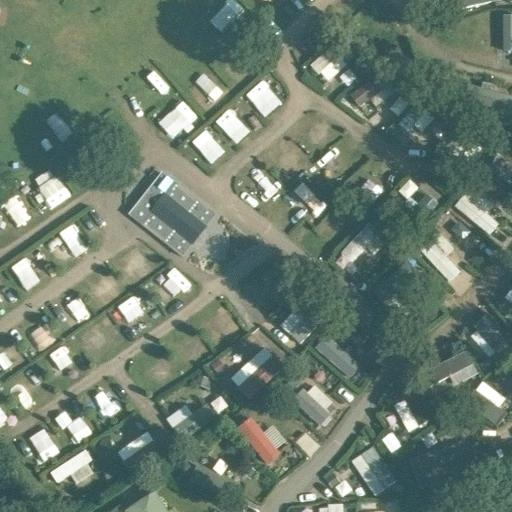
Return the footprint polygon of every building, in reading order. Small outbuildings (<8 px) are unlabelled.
[(326,50),(312,65),(330,82),(345,66),(326,50)] [(352,95),(362,108),(366,104),(381,123),(393,113),(387,106),(400,95),(381,72),(352,95)] [(249,100),(265,115),(279,101),(263,86),(249,100)] [(390,109),(399,116),(409,103),(400,96),(390,109)] [(403,120),(420,135),(439,114),(421,99),(403,120)] [(239,104),(225,123),(245,137),(258,117),(239,104)] [(72,181),(82,177),(73,156),(63,161),(72,181)] [(35,200),(55,193),(47,172),(27,179),(35,200)] [(161,175),(127,217),(180,260),(191,247),(193,249),(206,232),(204,230),(214,217),(161,175)] [(484,232),(492,221),(466,204),(458,215),(484,232)] [(372,222),(339,251),(354,268),(387,239),(372,222)] [(451,282),(464,269),(439,243),(426,255),(451,282)] [(17,264),(28,280),(44,269),(33,254),(17,264)] [(411,261),(373,287),(389,310),(427,284),(411,261)] [(131,320),(145,315),(139,298),(125,303),(131,320)] [(283,326),(302,343),(322,320),(303,303),(283,326)] [(487,312),(470,325),(491,355),(509,343),(487,312)] [(368,372),(336,342),(324,355),(357,384),(368,372)] [(231,379),(251,399),(286,365),(266,345),(231,379)] [(452,384),(478,374),(469,352),(443,362),(452,384)] [(393,398),(408,432),(431,422),(416,388),(393,398)] [(188,405),(166,418),(172,427),(193,414),(188,405)] [(275,425),(267,431),(254,416),(240,427),(268,463),(291,444),(275,425)] [(117,452),(128,469),(160,448),(149,431),(117,452)] [(461,441),(411,459),(421,488),(472,470),(461,441)] [(372,496),(396,484),(376,447),(353,460),(372,496)] [(57,481),(71,473),(77,483),(95,472),(84,452),(51,471),(57,481)] [(228,499),(236,482),(198,464),(190,481),(228,499)] [(172,511),(162,493),(127,511),(172,511)] [(344,511),(345,504),(330,503),(329,511),(344,511)]
